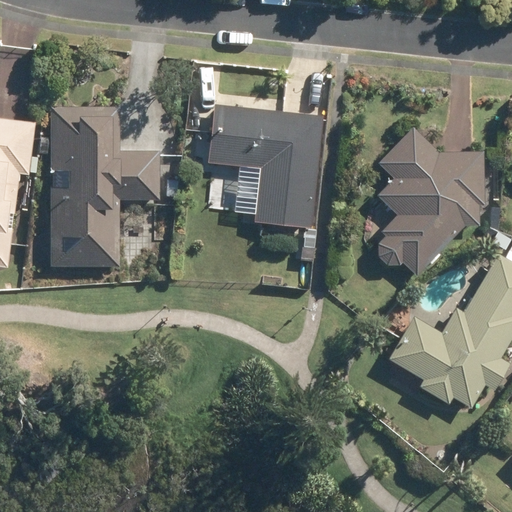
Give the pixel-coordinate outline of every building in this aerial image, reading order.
[(257,168),(250,223),(302,229),(299,263),(311,264),(315,230),(308,229),(320,117),(213,104),(206,163),(257,168)] [(46,107),(46,265),(115,265),(115,200),(154,200),(154,149),(114,149),(115,107),(46,107)] [(31,123),(0,119),(0,268),(4,269),(16,175),(25,176),(25,171),(27,157),(31,123)] [(408,132),(377,163),(393,178),(376,195),(397,215),(380,232),(385,236),(378,243),(378,257),(386,264),(399,265),(402,261),(415,274),(463,226),(476,226),(475,204),(480,204),(479,158),(435,159),(408,132)] [(498,215),(495,231),(508,232),(511,218),(498,215)] [(412,320),(389,359),(468,407),(511,332),(511,266),(496,257),(462,312),(445,340),(412,320)]
